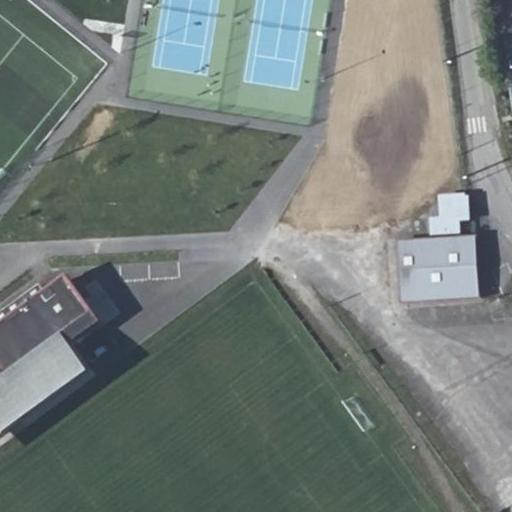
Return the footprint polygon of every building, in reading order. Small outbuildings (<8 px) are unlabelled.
[(436,236),(462,234),(461,221),(470,221),(469,208),(467,195),(455,198),(443,198),(444,222),(435,222),(436,236)] [(462,234),(436,236),(436,246),(462,244),(462,234)] [(436,246),(397,249),(401,298),(481,293),(478,244),(462,244),(436,246)] [(401,298),(397,249),(387,249),(390,299),(401,298)] [(42,285),(0,315),(0,434),(91,368),(69,338),(98,317),(70,279),(49,295),(42,285)]
